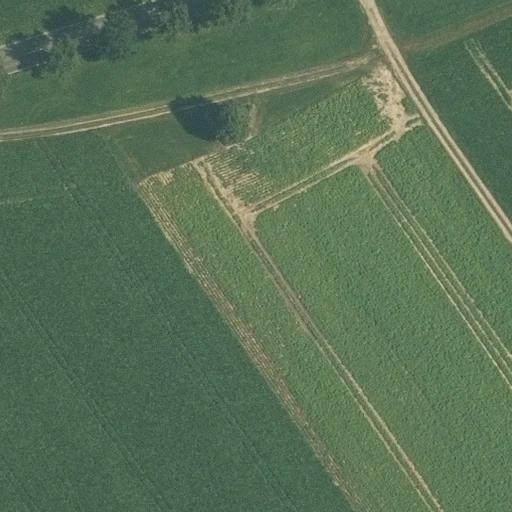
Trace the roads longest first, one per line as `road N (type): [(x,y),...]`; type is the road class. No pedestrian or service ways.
road 1 (track): [(0,140),(331,75),(511,7)]
road 2 (track): [(367,0),(411,86),(511,235)]
road 3 (secondary): [(208,0),(0,63)]
